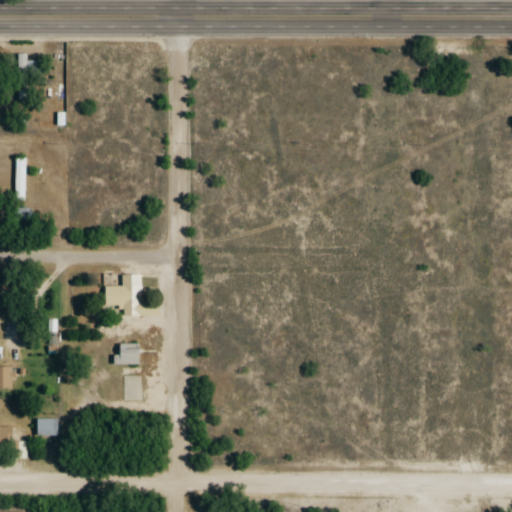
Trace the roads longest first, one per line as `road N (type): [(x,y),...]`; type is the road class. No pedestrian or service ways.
road 1 (primary): [(511,23),(0,20)]
road 2 (residential): [(511,486),(0,488)]
road 3 (residential): [(178,511),(179,23)]
road 4 (residential): [(179,261),(0,258)]
